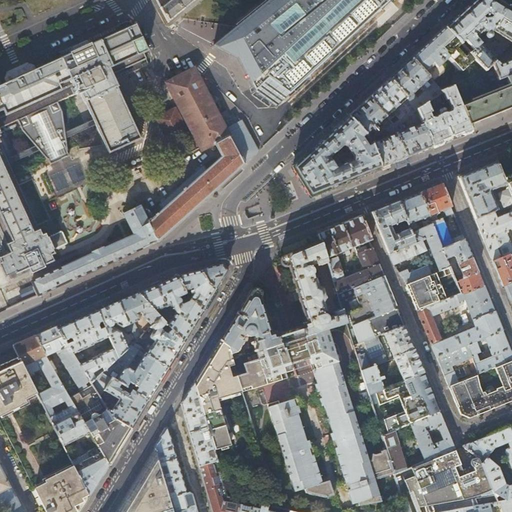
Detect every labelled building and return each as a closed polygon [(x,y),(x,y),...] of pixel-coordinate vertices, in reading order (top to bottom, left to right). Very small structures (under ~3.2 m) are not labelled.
[(168,0),(160,6),(168,21),(193,0),(168,0)] [(271,0),(211,48),(238,58),(256,91),(277,108),(393,0),(271,0)] [(474,0),(457,16),(480,34),(484,31),(486,32),(485,33),(484,35),(484,36),(485,38),(486,38),(488,38),(489,38),(490,37),(491,36),(491,34),(490,33),(489,32),(491,31),(492,30),(511,42),(511,7),(499,0),(474,0)] [(452,21),(445,27),(461,44),(465,40),(473,49),(470,53),(475,59),(482,67),(485,71),(496,60),(476,38),(480,34),(457,16),(452,21)] [(0,257),(0,259),(10,281),(31,272),(31,274),(45,267),(44,266),(54,261),(51,255),(55,254),(52,249),(48,238),(46,233),(42,235),(40,229),(39,229),(9,163),(7,161),(6,158),(0,144),(0,143),(0,142),(0,128),(17,120),(21,130),(35,146),(37,148),(40,150),(47,160),(48,159),(50,164),(69,156),(67,151),(68,150),(66,138),(65,134),(65,132),(62,112),(57,102),(80,92),(84,102),(85,101),(94,119),(94,121),(96,124),(109,153),(141,139),(126,107),(111,75),(112,74),(146,59),(144,53),(148,51),(136,24),(101,40),(100,40),(91,44),(90,42),(69,52),(70,54),(60,58),(61,58),(22,76),(0,85),(0,228),(7,243),(6,243),(10,253),(0,257)] [(466,57),(457,47),(461,44),(445,27),(436,35),(411,58),(424,71),(433,63),(435,65),(437,67),(448,57),(453,63),(461,71),(475,59),(470,53),(466,57)] [(470,53),(461,44),(457,47),(466,57),(470,53)] [(511,56),(511,57),(511,60),(500,64),(496,60),(485,71),(482,67),(489,83),(497,80),(498,81),(511,75),(511,56)] [(433,81),(453,63),(448,57),(437,67),(435,65),(426,73),(433,81)] [(425,73),(424,71),(411,58),(401,67),(389,78),(417,109),(428,102),(432,100),(438,96),(443,93),(443,92),(433,81),(426,73),(425,73)] [(467,77),(482,67),(475,59),(461,71),(467,77)] [(426,73),(435,65),(433,63),(424,71),(425,73),(426,73)] [(511,107),(511,75),(498,81),(497,80),(489,83),(482,67),(467,77),(453,86),(469,125),(495,115),(511,107)] [(152,214),(147,220),(157,242),(214,191),(232,175),(258,152),(240,121),(224,129),(222,124),(231,119),(226,110),(217,115),(193,69),(180,76),(166,83),(180,109),(178,110),(176,111),(175,109),(156,118),(167,138),(185,129),(184,127),(188,125),(201,150),(208,146),(214,143),(221,158),(207,171),(203,167),(160,206),(163,209),(155,217),(152,214)] [(369,98),(393,125),(417,109),(389,78),(380,87),(369,98)] [(453,86),(443,92),(443,93),(446,100),(447,100),(451,109),(449,111),(445,113),(445,112),(444,112),(438,115),(438,116),(434,117),(432,117),(430,113),(432,112),(428,102),(417,109),(433,147),(457,137),(471,131),(469,125),(453,86)] [(438,96),(432,100),(434,105),(441,102),(438,96)] [(370,140),(393,125),(369,98),(359,106),(348,116),(370,140)] [(418,153),(433,147),(417,109),(393,125),(397,134),(407,157),(418,153)] [(381,168),(371,144),(370,140),(348,116),(321,142),(292,168),(311,197),(348,181),(381,168)] [(96,124),(94,121),(94,119),(65,132),(65,134),(66,138),(96,124)] [(194,148),(188,134),(180,138),(187,152),(194,148)] [(397,134),(371,144),(381,168),(394,162),(407,157),(397,134)] [(35,146),(6,158),(7,161),(9,163),(40,150),(37,148),(35,146)] [(155,170),(151,161),(119,175),(124,184),(155,170)] [(511,200),(503,179),(496,161),(479,168),(468,173),(458,177),(480,232),(492,261),(510,254),(511,253),(511,247),(505,231),(510,229),(511,229),(511,200)] [(511,175),(503,179),(511,200),(511,175)] [(430,188),(419,193),(429,216),(435,214),(444,210),(452,207),(442,184),(430,188)] [(419,193),(409,197),(398,201),(406,220),(409,229),(415,243),(421,241),(426,239),(436,234),(431,222),(429,216),(419,193)] [(406,220),(398,201),(388,205),(383,207),(378,210),(371,212),(384,244),(389,254),(415,243),(409,229),(398,234),(394,224),(406,220)] [(157,242),(147,220),(140,205),(123,214),(133,235),(103,249),(102,248),(92,253),(92,254),(31,282),(38,296),(98,269),(157,242)] [(454,213),(452,207),(444,210),(446,216),(454,213)] [(457,220),(454,213),(446,216),(445,216),(451,233),(460,229),(457,220)] [(438,219),(435,214),(429,216),(431,222),(438,219)] [(318,234),(320,240),(326,259),(337,254),(338,256),(345,253),(347,256),(351,255),(349,250),(372,239),(363,216),(341,224),(318,234)] [(442,218),(438,219),(431,222),(436,234),(442,248),(453,244),(451,240),(442,218)] [(65,243),(61,232),(48,238),(52,249),(65,243)] [(436,234),(426,239),(427,241),(438,268),(448,264),(448,263),(446,259),(442,248),(436,234)] [(463,235),(451,240),(453,244),(465,239),(463,235)] [(465,239),(453,244),(442,248),(446,259),(455,255),(458,263),(472,258),(465,239)] [(320,240),(308,245),(291,252),(284,255),(286,256),(285,256),(284,257),(283,258),(283,259),(283,260),(283,261),(284,263),(285,264),(287,264),(288,264),(306,324),(289,329),(280,332),(283,344),(293,341),(303,338),(327,330),(347,324),(342,310),(334,312),(335,316),(328,318),(328,316),(327,315),(326,315),(325,315),(324,312),(326,311),(324,303),(327,298),(324,289),(319,286),(316,278),(314,279),(313,275),(314,273),(314,272),(314,270),(313,269),(312,268),(311,268),(311,267),(318,264),(318,266),(327,263),(326,259),(320,240)] [(291,252),(308,245),(306,241),(289,248),(291,252)] [(422,243),(421,241),(415,243),(389,254),(393,265),(425,251),(423,245),(422,243)] [(364,271),(379,265),(372,248),(362,253),(360,250),(356,252),(364,271)] [(345,278),(338,256),(337,254),(326,259),(327,263),(334,283),(345,278)] [(511,258),(510,254),(492,261),(497,273),(502,286),(511,282),(511,258)] [(483,286),(472,258),(458,263),(463,275),(454,278),(458,287),(460,293),(461,295),(463,294),(483,286)] [(430,271),(433,270),(431,263),(427,265),(427,266),(409,273),(407,269),(400,275),(402,277),(406,284),(431,274),(430,271)] [(211,267),(199,270),(210,285),(216,289),(219,285),(227,270),(223,264),(211,267)] [(384,276),(379,265),(364,271),(345,278),(334,283),(337,294),(367,282),(384,276)] [(444,292),(439,279),(452,273),(452,272),(450,267),(440,271),(439,271),(435,273),(431,274),(406,284),(411,297),(412,300),(417,310),(427,306),(460,293),(458,287),(444,292)] [(190,272),(177,275),(184,290),(192,288),(193,291),(191,291),(191,294),(193,295),(190,300),(204,309),(210,299),(216,289),(210,285),(199,270),(190,272)] [(189,299),(184,290),(177,275),(159,283),(138,293),(160,317),(166,324),(172,330),(183,342),(192,328),(204,309),(190,300),(189,299)] [(395,304),(384,276),(367,282),(381,314),(397,308),(395,304)] [(381,314),(367,282),(337,294),(342,310),(347,324),(354,346),(374,338),(367,320),(381,314)] [(511,282),(502,286),(511,310),(511,282)] [(483,286),(463,294),(464,299),(475,328),(480,340),(485,338),(486,340),(493,356),(497,366),(511,360),(511,355),(505,340),(490,303),(483,286)] [(272,334),(262,298),(259,296),(259,294),(259,293),(258,291),(257,290),(256,290),(255,290),(253,291),(252,292),(250,291),(240,306),(220,340),(229,347),(232,359),(239,357),(239,356),(238,356),(236,351),(244,339),(243,339),(246,334),(247,335),(249,336),(251,335),(253,335),(255,341),(251,342),(251,344),(252,344),(252,345),(254,345),(256,352),(283,344),(280,332),(272,334)] [(130,296),(118,301),(131,330),(135,341),(143,333),(141,331),(137,334),(137,328),(134,322),(139,321),(139,320),(136,312),(140,310),(141,311),(143,313),(143,316),(151,326),(160,317),(138,293),(130,296)] [(461,295),(460,293),(427,306),(431,316),(463,304),(462,300),(464,299),(463,294),(461,295)] [(107,306),(97,311),(102,323),(105,328),(109,337),(113,349),(117,358),(127,349),(120,332),(110,327),(111,327),(112,326),(112,325),(112,324),(112,323),(123,327),(124,329),(127,331),(131,330),(118,301),(107,306)] [(427,306),(417,310),(426,332),(431,346),(442,341),(431,316),(427,306)] [(397,308),(381,314),(367,320),(374,338),(374,339),(378,337),(384,335),(384,333),(404,325),(401,317),(397,308)] [(97,325),(102,323),(97,311),(77,320),(58,328),(57,328),(65,341),(71,338),(72,342),(67,344),(77,361),(83,358),(80,350),(93,345),(93,344),(109,337),(105,328),(99,330),(97,325)] [(160,329),(166,324),(160,317),(151,326),(149,328),(153,330),(149,336),(149,339),(154,341),(151,346),(148,345),(143,353),(145,354),(167,368),(175,355),(183,342),(172,330),(166,334),(163,332),(160,329)] [(166,334),(172,330),(166,324),(160,329),(163,332),(166,334)] [(384,333),(384,335),(394,358),(414,350),(408,334),(404,325),(384,333)] [(77,361),(67,344),(65,341),(57,328),(56,327),(45,332),(35,336),(44,353),(51,366),(54,363),(52,360),(50,361),(47,356),(56,352),(57,354),(80,392),(92,385),(91,383),(80,365),(77,361)] [(480,343),(486,340),(485,338),(480,340),(475,328),(442,341),(431,346),(441,369),(471,357),(477,355),(476,353),(480,352),(479,347),(481,346),(480,343)] [(338,363),(327,330),(303,338),(309,359),(312,358),(314,364),(316,369),(313,370),(313,371),(338,363)] [(384,335),(378,337),(380,343),(366,349),(369,359),(371,360),(385,354),(387,361),(394,358),(384,335)] [(22,363),(44,353),(35,336),(24,341),(13,346),(14,347),(20,359),(22,363)] [(374,339),(374,338),(354,346),(362,371),(376,365),(387,361),(385,354),(371,360),(369,359),(366,349),(380,343),(378,337),(374,339)] [(242,393),(237,378),(237,376),(232,359),(229,347),(220,340),(208,359),(198,375),(194,383),(213,450),(213,451),(231,446),(217,400),(242,393)] [(285,374),(280,357),(287,355),(283,344),(256,352),(239,357),(232,359),(237,376),(237,378),(242,393),(242,392),(242,390),(250,387),(251,390),(273,383),(272,377),(280,375),(285,374)] [(131,345),(127,349),(117,358),(103,371),(102,372),(109,376),(117,362),(125,367),(116,381),(120,383),(132,390),(148,400),(157,385),(167,368),(145,354),(137,368),(130,364),(137,353),(141,356),(143,353),(138,350),(131,345)] [(103,371),(117,358),(113,349),(92,358),(92,359),(80,365),(91,383),(97,377),(96,375),(94,376),(93,372),(102,367),(103,371)] [(418,358),(414,350),(394,358),(403,381),(423,373),(418,358)] [(51,366),(44,353),(22,363),(36,390),(37,392),(49,417),(54,414),(51,407),(65,399),(67,404),(55,410),(56,413),(69,407),(73,404),(70,398),(51,366)] [(290,367),(287,355),(280,357),(285,374),(289,372),(290,372),(291,371),(291,370),(291,369),(290,367)] [(479,361),(477,355),(471,357),(474,363),(479,361)] [(493,356),(479,361),(474,363),(471,357),(441,369),(444,377),(448,386),(474,375),(494,368),(497,366),(493,356)] [(36,390),(22,363),(20,359),(0,367),(0,415),(25,403),(23,399),(37,392),(36,390)] [(482,394),(474,375),(448,386),(453,397),(459,411),(460,414),(469,418),(511,400),(511,360),(497,366),(494,368),(496,374),(497,373),(498,374),(502,373),(509,388),(484,399),(482,394)] [(342,376),(338,363),(313,371),(317,384),(342,376)] [(383,389),(376,365),(362,371),(369,395),(383,389)] [(116,381),(109,376),(102,372),(97,377),(91,383),(92,385),(99,396),(103,390),(118,399),(114,405),(112,404),(110,406),(113,408),(110,413),(112,416),(131,428),(138,416),(148,400),(132,390),(129,395),(118,388),(120,383),(116,381)] [(432,392),(423,373),(403,381),(383,389),(369,395),(382,435),(397,429),(399,428),(407,426),(410,424),(440,413),(432,392)] [(484,399),(509,388),(502,373),(498,374),(497,373),(496,374),(501,386),(495,389),(496,390),(492,392),(487,394),(486,392),(482,394),(484,399)] [(369,460),(342,376),(317,384),(315,385),(317,392),(328,388),(330,395),(319,399),(322,406),(324,405),(333,433),(330,434),(333,441),(344,438),(346,444),(335,448),(337,455),(339,454),(346,475),(343,475),(346,483),(357,479),(359,486),(348,490),(352,504),(358,502),(359,505),(382,501),(375,479),(369,460)] [(213,450),(194,383),(183,400),(181,404),(212,511),(236,511),(240,499),(227,496),(213,451),(213,450)] [(92,385),(80,392),(70,398),(73,404),(77,411),(100,398),(99,396),(92,385)] [(330,395),(328,388),(317,392),(319,399),(330,395)] [(298,405),(296,398),(285,402),(287,409),(298,405)] [(285,402),(268,407),(295,491),(305,488),(306,492),(325,497),(326,497),(329,496),(332,495),(333,493),(333,492),(332,487),(324,489),(322,482),(320,483),(314,462),(316,462),(314,454),(302,457),(300,451),(312,448),(309,440),(307,441),(298,413),(301,413),(298,405),(287,409),(285,402)] [(77,411),(73,404),(69,407),(73,414),(58,422),(54,414),(49,417),(63,445),(70,442),(84,434),(89,432),(84,424),(77,411)] [(108,410),(84,424),(89,432),(108,465),(120,445),(131,428),(112,416),(110,413),(108,410)] [(412,467),(455,450),(447,430),(440,413),(410,424),(418,444),(412,446),(413,449),(416,448),(416,449),(420,448),(423,456),(409,461),(412,467)] [(409,432),(407,426),(399,428),(402,435),(409,432)] [(156,444),(154,448),(168,498),(186,492),(166,427),(156,444)] [(469,443),(462,446),(476,455),(480,458),(497,501),(500,500),(511,497),(511,435),(509,427),(473,442),(472,442),(469,443)] [(409,468),(397,429),(382,435),(386,449),(394,473),(394,474),(395,474),(409,468)] [(89,432),(84,434),(93,449),(86,452),(94,468),(91,469),(82,453),(78,455),(73,446),(72,446),(70,442),(63,445),(74,466),(89,496),(101,476),(108,465),(89,432)] [(346,444),(344,438),(333,441),(335,448),(346,444)] [(172,511),(168,498),(154,448),(135,478),(114,511),(172,511)] [(314,454),(312,448),(300,451),(302,457),(314,454)] [(394,473),(386,449),(380,450),(381,452),(375,454),(372,453),(372,459),(369,460),(375,479),(394,473)] [(497,501),(480,458),(476,455),(474,455),(471,456),(470,458),(469,459),(469,462),(470,463),(470,464),(471,465),(473,466),(474,469),(459,475),(455,465),(460,463),(455,450),(412,467),(409,468),(395,474),(394,474),(406,511),(432,511),(434,511),(473,505),(489,502),(492,501),(495,501),(497,501)] [(0,505),(3,511),(23,511),(0,466),(0,505)] [(78,511),(89,496),(74,466),(46,480),(47,483),(34,489),(45,511),(78,511)] [(359,486),(357,479),(346,483),(348,490),(359,486)] [(332,487),(330,480),(322,482),(324,489),(332,487)] [(189,491),(186,492),(168,498),(172,511),(196,511),(191,493),(189,491)] [(511,511),(511,497),(500,500),(502,511),(491,511),(489,502),(473,505),(474,511),(511,511)] [(289,511),(290,510),(240,499),(236,511),(289,511)]
